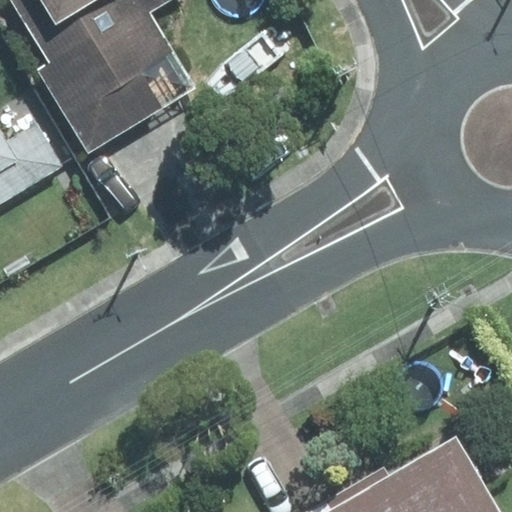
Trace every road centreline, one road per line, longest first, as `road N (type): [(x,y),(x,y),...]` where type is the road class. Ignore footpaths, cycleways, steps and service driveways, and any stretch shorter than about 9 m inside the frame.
road 1 (residential): [(443,172),(0,428)]
road 2 (residential): [(443,172),(437,112),(476,65)]
